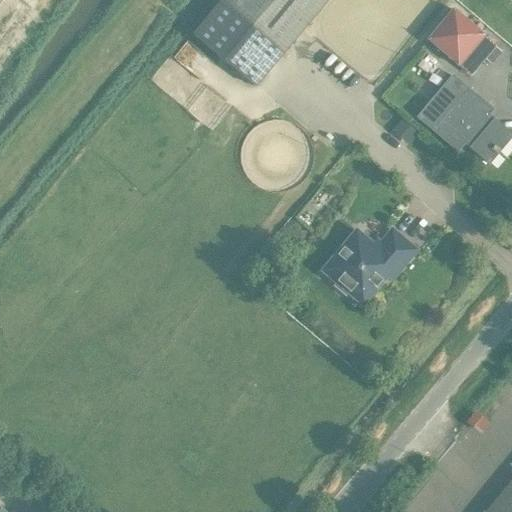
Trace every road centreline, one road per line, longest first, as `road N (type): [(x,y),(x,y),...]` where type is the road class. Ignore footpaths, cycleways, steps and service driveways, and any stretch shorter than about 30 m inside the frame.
road 1 (unknown): [(511,254),(292,66)]
road 2 (unclassified): [(342,511),(511,309)]
